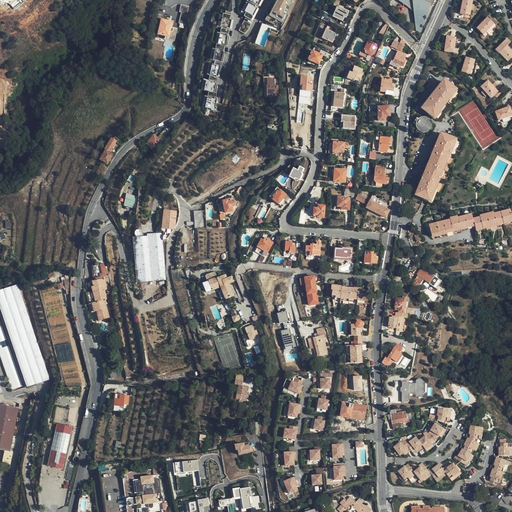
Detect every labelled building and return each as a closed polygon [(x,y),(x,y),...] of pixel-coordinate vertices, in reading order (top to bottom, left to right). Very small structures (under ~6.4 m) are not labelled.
[(295,0),(276,0),(269,15),(267,15),(264,20),(276,26),(277,24),(282,27),(295,0)] [(423,6),(411,0),(406,0),(403,6),(415,11),(415,25),(421,27),(428,8),(423,6)] [(467,0),(463,0),(462,5),(461,10),(459,9),(458,14),(470,16),(472,1),(467,0)] [(258,8),(249,3),(245,11),(246,12),(244,16),(251,19),(258,8)] [(190,6),(181,4),(179,12),(181,12),(178,23),(180,24),(179,27),(184,28),(184,24),(186,25),(190,6)] [(350,12),(337,6),(332,17),(342,22),(344,17),(347,18),(350,12)] [(231,15),(223,13),(220,26),(230,28),(232,19),(230,19),(231,15)] [(492,32),(495,29),(487,20),(476,31),(483,38),(490,30),(492,32)] [(162,22),(160,30),(159,35),(165,37),(166,37),(166,40),(174,42),(175,37),(172,36),(173,33),(170,33),(173,23),(162,21),(162,22)] [(251,24),(244,21),(239,31),(245,34),(246,32),(251,24)] [(384,35),(389,25),(385,23),(380,33),(384,35)] [(230,29),(221,27),(218,43),(225,45),(227,45),(230,35),(228,35),(230,29)] [(335,42),(338,35),(325,29),(321,39),(332,44),(333,41),(335,42)] [(453,54),(455,39),(446,37),(443,52),(453,54)] [(394,40),(391,47),(403,52),(406,44),(394,40)] [(499,56),(500,55),(501,54),(503,56),(502,57),(508,63),(511,58),(511,54),(506,49),(510,44),(507,40),(495,52),(499,56)] [(217,43),(213,60),(223,62),(225,52),(223,51),(225,45),(218,43),(217,43)] [(372,57),(377,45),(372,43),(371,45),(366,43),(363,50),(365,54),(372,57)] [(319,65),(323,56),(325,57),(327,52),(320,50),(319,53),(312,50),(312,51),(311,51),(309,55),(310,55),(310,57),(308,56),(307,60),(308,60),(308,61),(319,65)] [(403,63),(406,55),(397,51),(392,62),(403,67),(404,64),(403,63)] [(384,65),(386,60),(376,56),(375,61),(384,65)] [(472,72),(474,62),(465,59),(461,75),(472,78),(474,73),(472,72)] [(220,65),(212,64),(209,80),(217,81),(220,65)] [(365,73),(364,72),(365,68),(357,64),(355,69),(357,69),(356,72),(352,71),(349,77),(357,81),(358,79),(360,80),(362,78),(363,78),(365,73)] [(311,92),(312,84),(310,84),(310,78),(300,77),(299,92),(311,92)] [(393,92),(393,86),(391,86),(391,79),(381,78),(379,92),(385,93),(385,91),(393,92)] [(218,83),(206,80),(204,90),(209,91),(208,95),(216,97),(217,93),(216,93),(218,83)] [(480,89),(483,92),(488,97),(490,100),(497,94),(487,82),(480,89)] [(448,102),(446,100),(454,91),(444,83),(439,89),(436,92),(435,92),(431,96),(432,97),(430,101),(423,108),(433,117),(438,111),(440,112),(448,102)] [(345,86),(331,85),(330,90),(340,91),(340,93),(332,92),(331,98),(333,98),(332,107),(343,108),(345,86)] [(279,86),(278,86),(272,86),(266,86),(266,97),(279,96),(279,86)] [(216,97),(208,95),(205,107),(211,108),(211,110),(220,112),(222,104),(216,103),(217,97),(216,97)] [(390,117),(389,106),(376,107),(377,121),(385,121),(385,116),(390,117)] [(511,116),(508,106),(504,107),(505,109),(500,111),(495,113),(498,122),(511,116)] [(326,111),(325,121),(332,122),(333,112),(326,111)] [(354,130),(355,117),(352,116),(341,115),(340,122),(342,123),(342,129),(354,130)] [(434,127),(428,115),(415,121),(421,133),(434,127)] [(168,135),(170,133),(165,129),(161,133),(162,135),(159,138),(157,136),(154,134),(145,144),(152,150),(154,151),(156,148),(158,146),(160,143),(163,141),(168,135)] [(441,134),(437,143),(435,148),(433,147),(432,151),(434,152),(431,157),(424,177),(422,182),(420,181),(418,186),(420,187),(416,195),(430,200),(454,139),(441,134)] [(388,150),(389,138),(379,137),(377,153),(386,154),(387,150),(388,150)] [(99,160),(108,165),(114,155),(111,153),(117,142),(117,141),(111,138),(105,149),(105,150),(99,160)] [(351,144),(335,142),(334,152),(340,153),(345,153),(345,149),(350,149),(351,144)] [(299,182),(303,174),(302,173),(304,169),(299,166),(296,170),(292,168),(288,178),(294,181),(295,180),(299,182)] [(386,177),(386,175),(384,175),(385,167),(374,167),(373,181),(376,184),(386,185),(387,177),(386,177)] [(332,183),(344,183),(345,184),(346,169),(334,168),(333,170),(332,183)] [(241,198),(246,191),(240,187),(235,195),(241,198)] [(284,199),(287,195),(280,189),(280,190),(277,188),(269,196),(272,199),(271,200),(278,206),(279,205),(280,206),(281,205),(284,201),(285,200),(284,199)] [(365,205),(368,199),(358,194),(355,200),(365,205)] [(340,210),(349,210),(350,201),(349,201),(349,197),(337,196),(336,207),(340,207),(340,210)] [(369,200),(365,208),(385,218),(389,210),(378,204),(380,200),(372,196),(371,200),(369,200)] [(233,207),(235,207),(234,200),(229,201),(228,199),(222,201),(225,214),(232,213),(233,211),(233,207)] [(324,219),(325,206),(317,205),(316,208),(313,208),(312,216),(316,216),(316,219),(324,219)] [(507,207),(500,209),(504,221),(510,219),(507,207)] [(500,209),(494,211),(497,223),(504,221),(500,209)] [(195,229),(206,228),(205,211),(194,211),(195,229)] [(494,211),(487,213),(490,225),(497,223),(494,211)] [(175,223),(175,219),(173,218),(174,214),(163,212),(162,225),(172,227),(173,223),(175,223)] [(471,212),(464,214),(468,226),(475,224),(473,217),(471,212)] [(487,213),(479,215),(483,227),(490,225),(487,213)] [(464,214),(458,216),(461,228),(468,226),(464,214)] [(479,215),(473,217),(475,224),(475,226),(476,229),(483,227),(479,215)] [(458,216),(450,218),(453,230),(454,233),(462,231),(462,230),(461,228),(458,216)] [(450,218),(443,220),(447,235),(454,233),(453,230),(450,218)] [(443,220),(436,222),(440,237),(447,235),(443,220)] [(440,237),(436,222),(428,224),(432,236),(434,239),(440,237)] [(160,236),(128,240),(132,287),(163,282),(160,236)] [(262,255),(265,256),(266,257),(268,253),(273,243),(267,239),(265,242),(261,239),(256,247),(264,252),(262,255)] [(292,242),(285,242),(284,253),(287,253),(288,253),(288,254),(295,254),(295,246),(292,246),(292,242)] [(309,246),(305,246),(305,252),(309,252),(309,256),(315,257),(315,256),(320,256),(321,243),(316,242),(315,245),(310,244),(309,246)] [(353,255),(353,249),(341,248),(341,249),(334,249),(333,258),(340,258),(340,259),(341,259),(350,259),(350,255),(353,255)] [(377,265),(377,258),(375,258),(375,256),(373,256),(373,252),(366,252),(366,255),(364,255),(363,264),(377,265)] [(262,262),(266,264),(271,255),(268,253),(266,257),(265,256),(262,262)] [(95,282),(92,282),(93,288),(91,288),(92,293),(86,294),(91,313),(107,309),(106,304),(105,304),(104,303),(107,302),(106,296),(107,296),(107,293),(112,293),(109,276),(103,264),(92,266),(95,282)] [(434,277),(422,269),(417,275),(418,276),(416,280),(421,284),(424,280),(429,284),(434,277)] [(220,279),(214,281),(209,283),(212,292),(221,289),(226,301),(231,299),(235,298),(231,285),(229,280),(228,276),(220,279)] [(317,293),(314,276),(300,278),(302,290),(306,289),(309,306),(318,304),(316,293),(317,293)] [(212,292),(209,283),(203,284),(206,294),(212,292)] [(20,284),(0,289),(0,303),(26,387),(49,380),(20,284)] [(364,305),(365,293),(367,293),(367,289),(357,288),(357,287),(340,286),(340,285),(333,285),(333,289),(334,289),(333,294),(333,295),(333,301),(339,302),(339,303),(356,304),(356,305),(364,305)] [(395,308),(395,310),(398,311),(398,313),(402,314),(404,314),(404,309),(406,297),(406,296),(403,296),(403,297),(402,297),(402,298),(400,297),(400,299),(396,298),(394,308),(395,308)] [(231,299),(226,301),(231,316),(235,314),(231,299)] [(398,311),(395,310),(389,310),(386,323),(398,325),(400,325),(402,314),(398,313),(398,311)] [(275,314),(277,323),(289,321),(287,311),(275,314)] [(261,321),(258,315),(252,317),(255,324),(261,321)] [(364,345),(364,335),(363,335),(363,326),(363,325),(363,323),(362,321),(359,320),(358,321),(357,321),(350,322),(350,327),(351,327),(351,334),(357,334),(356,345),(348,345),(348,364),(363,364),(363,345),(364,345)] [(247,346),(256,343),(259,341),(252,325),(245,328),(249,339),(245,341),(247,346)] [(292,335),(290,328),(281,330),(285,347),(293,345),(293,346),(297,346),(294,335),(292,335)] [(318,339),(312,340),(315,351),(318,359),(330,355),(322,328),(316,330),(318,339)] [(0,365),(1,366),(11,362),(0,331),(0,365)] [(315,351),(312,340),(306,342),(309,353),(315,351)] [(259,341),(256,343),(261,356),(265,354),(259,341)] [(394,360),(399,352),(394,348),(387,358),(385,357),(382,363),(386,366),(391,358),(394,360)] [(11,362),(1,366),(11,395),(21,391),(11,362)] [(332,378),(323,379),(323,381),(323,389),(333,388),(332,378)] [(230,385),(230,390),(229,400),(241,401),(241,397),(241,392),(242,386),(237,386),(237,381),(228,380),(228,385),(230,385)] [(410,382),(403,382),(403,402),(410,402),(410,396),(410,393),(417,393),(417,396),(417,397),(424,397),(424,396),(424,381),(424,380),(417,380),(417,381),(417,385),(410,385),(410,382)] [(305,385),(304,384),(296,382),(293,391),(302,394),(305,385)] [(127,407),(128,399),(127,398),(127,395),(115,394),(114,406),(124,407),(127,407)] [(328,410),(330,401),(322,399),(321,399),(319,408),(328,410)] [(364,421),(366,406),(341,402),(339,417),(364,421)] [(302,409),(303,405),(292,403),(289,416),(298,418),(299,414),(300,409),(302,409)] [(448,419),(450,411),(440,409),(439,412),(438,417),(437,417),(435,417),(435,421),(447,423),(448,419)] [(3,457),(10,460),(14,451),(10,450),(10,449),(17,414),(0,410),(0,411),(0,448),(5,449),(4,455),(3,457)] [(405,411),(405,412),(397,413),(396,414),(390,415),(392,425),(407,421),(405,415),(405,411)] [(319,419),(317,419),(315,429),(325,430),(327,421),(319,419)] [(56,423),(48,466),(65,469),(72,426),(56,423)] [(436,440),(439,436),(444,429),(436,424),(429,434),(419,441),(423,446),(424,449),(431,444),(436,440)] [(297,437),(298,431),(290,429),(286,429),(285,437),(297,440),(297,439),(297,437)] [(474,453),(479,446),(481,440),(482,432),(472,431),(472,433),(471,437),(469,437),(467,436),(467,439),(470,441),(468,443),(466,447),(465,446),(464,446),(462,449),(464,451),(462,454),(459,459),(458,457),(457,457),(454,460),(465,466),(467,463),(472,456),(474,453)] [(423,446),(419,441),(417,438),(414,440),(410,443),(410,442),(409,441),(406,443),(404,441),(395,448),(401,457),(404,454),(410,450),(412,452),(413,454),(417,451),(423,446)] [(252,452),(251,446),(248,446),(248,445),(244,446),(243,443),(234,445),(235,450),(237,450),(238,455),(252,452)] [(511,456),(511,443),(504,443),(504,447),(504,452),(502,452),(500,451),(500,455),(511,456)] [(431,444),(424,449),(427,452),(433,447),(431,444)] [(343,445),(332,445),(333,458),(342,458),(342,454),(341,449),(344,448),(343,445)] [(320,460),(319,450),(314,450),(310,451),(310,460),(320,460)] [(297,456),(297,452),(285,452),(285,466),(295,465),(295,461),(294,456),(297,456)] [(502,481),(505,473),(506,469),(509,461),(499,457),(498,460),(496,465),(495,465),(494,465),(492,468),(495,469),(493,473),(491,478),(491,477),(489,477),(488,481),(500,485),(502,481)] [(175,463),(177,473),(199,470),(198,460),(175,463)] [(416,471),(413,473),(415,475),(420,481),(426,476),(429,474),(427,471),(421,464),(418,466),(419,467),(420,468),(416,471)] [(408,465),(404,468),(398,472),(397,473),(403,481),(407,477),(413,473),(408,465)] [(430,469),(427,471),(429,474),(434,481),(444,473),(446,476),(449,480),(453,478),(459,473),(454,465),(451,467),(447,470),(446,469),(445,468),(442,470),(439,466),(435,468),(432,471),(431,470),(430,469)] [(345,466),(333,467),(334,480),(343,479),(343,476),(343,470),(345,470),(345,466)] [(146,500),(152,500),(161,498),(161,497),(163,495),(162,491),(160,489),(157,473),(152,474),(151,470),(139,472),(139,473),(131,475),(133,489),(137,488),(138,492),(134,493),(135,500),(139,500),(139,502),(146,500)] [(444,473),(434,481),(436,483),(446,476),(444,473)] [(316,475),(311,475),(312,485),(322,484),(321,475),(316,475)] [(296,476),(286,480),(291,493),(299,490),(298,487),(296,482),(298,481),(296,476)] [(234,497),(218,500),(219,506),(235,504),(235,500),(241,499),(242,509),(252,508),(249,487),(239,489),(239,488),(232,489),(234,497)] [(336,508),(340,511),(341,511),(350,504),(357,511),(370,511),(371,509),(359,497),(356,501),(350,495),(346,499),(344,496),(339,501),(340,503),(336,508)] [(209,498),(185,502),(186,511),(203,511),(203,506),(210,505),(209,498)]
